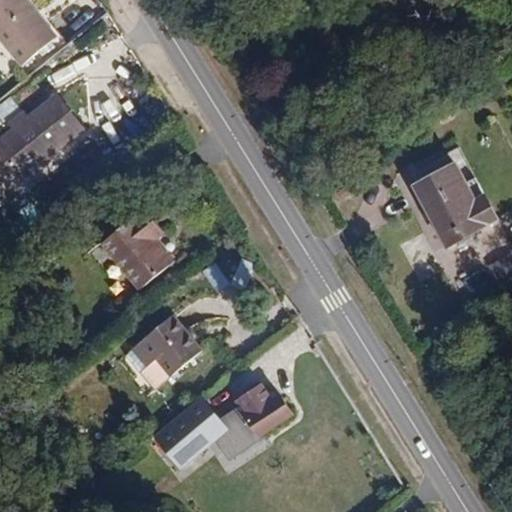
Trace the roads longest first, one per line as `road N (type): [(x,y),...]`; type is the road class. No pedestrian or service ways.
road 1 (secondary): [(468,511),(149,0)]
road 2 (unknown): [(420,351),(449,322),(449,296),(404,231),(365,223),(301,243)]
road 3 (unknown): [(361,0),(353,22),(215,106)]
